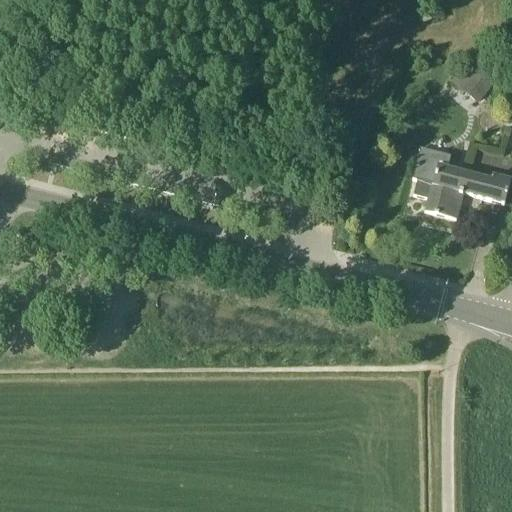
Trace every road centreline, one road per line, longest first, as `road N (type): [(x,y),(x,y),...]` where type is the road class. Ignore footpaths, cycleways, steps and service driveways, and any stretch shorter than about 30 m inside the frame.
road 1 (secondary): [(500,318),(0,191)]
road 2 (track): [(450,511),(450,369)]
